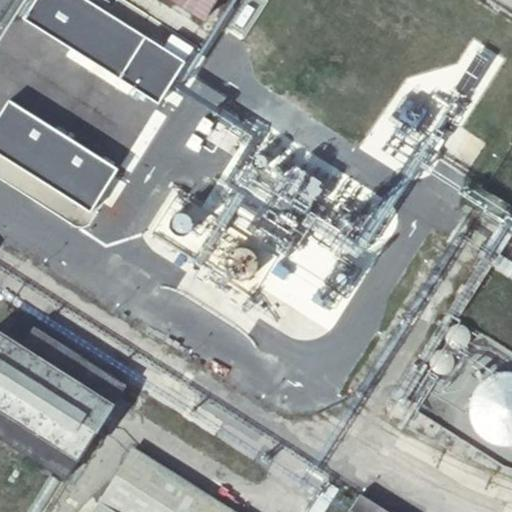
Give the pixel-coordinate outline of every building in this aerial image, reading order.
[(189,67),(79,0),(43,0),(28,25),(163,108),(189,67)] [(212,0),(174,0),(202,17),(212,0)] [(11,107),(0,123),(0,157),(90,215),(116,174),(11,107)] [(0,434),(66,477),(124,384),(34,327),(21,345),(0,332),(0,434)] [(511,453),(511,375),(496,368),(467,433),(511,453)] [(87,511),(231,511),(130,446),(87,511)] [(0,511),(44,511),(50,503),(0,470),(0,511)] [(349,511),(392,511),(362,493),(349,511)]
